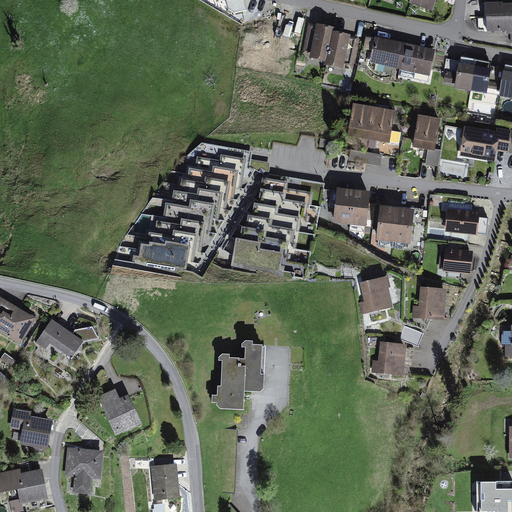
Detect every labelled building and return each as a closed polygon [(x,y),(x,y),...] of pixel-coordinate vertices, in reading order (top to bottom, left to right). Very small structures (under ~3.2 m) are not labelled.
[(383,0),(392,3),(392,0),(408,0),(411,1),(410,5),(432,13),(436,0),(383,0)] [(502,0),(499,0),(486,0),(487,30),(506,30),(507,33),(511,33),(511,43),(511,42),(511,1),(503,2),(502,0)] [(336,26),(312,21),(306,52),(310,53),(309,56),(325,60),(324,63),(343,67),(344,63),(353,65),(359,36),(351,34),(351,32),(335,28),(336,26)] [(371,49),(369,61),(400,68),(398,75),(427,81),(435,48),(375,35),(375,37),(366,35),(363,47),(371,49)] [(454,83),(454,87),(487,92),(488,88),(500,90),(503,67),(490,65),(491,61),(462,56),(461,61),(447,59),(445,73),(448,74),(446,81),(454,83)] [(505,68),(503,67),(500,90),(499,95),(511,97),(511,63),(506,63),(505,68)] [(395,109),(353,101),(348,134),(399,143),(402,131),(392,130),(395,109)] [(440,117),(419,113),(413,145),(428,148),(425,164),(439,167),(442,150),(435,149),(440,117)] [(496,130),(465,124),(459,155),(495,162),(497,150),(508,152),(511,129),(511,128),(497,126),(496,130)] [(183,270),(195,273),(255,169),(267,176),(269,173),(270,162),(250,159),(252,150),(202,142),(189,153),(160,185),(158,197),(152,197),(120,244),(113,266),(182,277),(183,270)] [(350,162),(382,164),(382,155),(351,152),(350,162)] [(236,235),(231,269),(294,279),(295,276),(305,277),(316,233),(325,183),(269,173),(267,176),(263,176),(259,201),(254,200),(252,212),(248,212),(246,224),(242,223),(240,235),(236,235)] [(371,188),(337,184),(336,189),(331,189),(329,207),(335,208),(333,221),(367,225),(369,202),(371,188)] [(424,208),(369,202),(367,225),(373,225),(371,246),(408,250),(409,242),(413,242),(415,224),(422,225),(424,208)] [(481,217),(449,214),(447,235),(479,239),(481,217)] [(474,254),(447,252),(445,273),(473,275),(474,254)] [(363,305),(366,316),(397,310),(391,280),(364,285),(368,304),(363,305)] [(412,307),(411,320),(444,323),(447,290),(422,288),(420,308),(412,307)] [(0,339),(20,351),(37,323),(0,300),(0,339)] [(88,345),(54,323),(38,347),(48,354),(53,347),(76,363),(88,345)] [(505,344),(505,356),(511,355),(511,323),(511,330),(502,330),(502,344),(505,344)] [(408,348),(381,345),(379,365),(373,364),(372,375),(405,378),(408,348)] [(221,362),(219,411),(242,412),(243,396),(262,396),(264,349),(245,348),(244,363),(221,362)] [(118,396),(100,406),(119,439),(144,425),(128,397),(121,402),(118,396)] [(54,421),(28,418),(24,449),(50,452),(54,421)] [(103,452),(68,450),(66,476),(74,476),(73,494),(90,495),(91,478),(102,478),(103,452)] [(179,469),(153,471),(155,502),(181,500),(179,469)] [(19,471),(0,475),(0,491),(16,489),(20,507),(49,501),(43,471),(20,476),(19,471)] [(511,511),(511,478),(476,479),(477,511),(511,511)]
